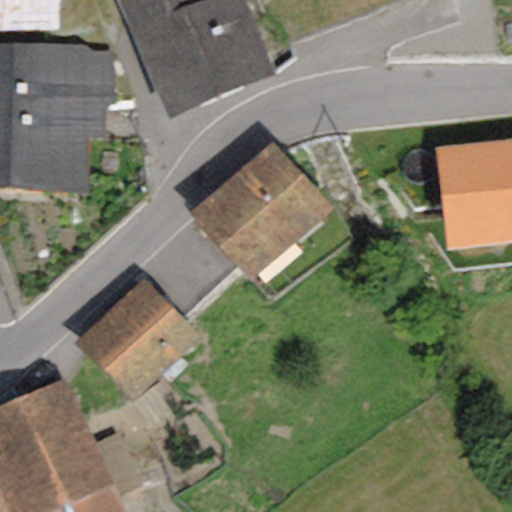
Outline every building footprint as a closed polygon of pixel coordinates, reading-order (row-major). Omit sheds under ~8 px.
[(0,0),(0,35),(58,35),(57,0),(0,0)] [(209,0),(123,0),(177,120),(287,72),(255,0),(218,0),(211,3),(209,0)] [(109,48),(0,48),(0,199),(111,198),(109,48)] [(511,129),(438,136),(447,247),(511,242),(511,129)] [(342,214),(281,139),(203,203),(264,278),(342,214)] [(155,274),(89,339),(147,398),(213,333),(155,274)] [(140,511),(83,383),(0,419),(0,426),(38,511),(140,511)] [(0,511),(27,511),(2,469),(0,470),(0,511)]
